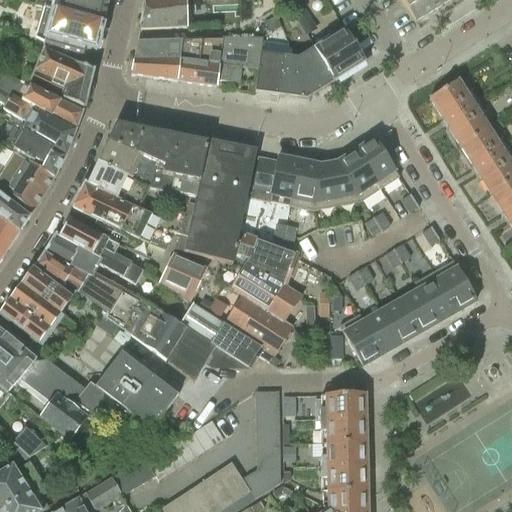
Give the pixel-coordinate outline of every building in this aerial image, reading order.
[(102,25),(106,4),(89,0),(36,0),(34,6),(43,8),(43,10),(102,25)] [(138,31),(184,29),(183,0),(149,0),(143,1),(138,31)] [(317,29),(298,0),(294,0),(287,4),(306,36),(317,29)] [(432,11),(424,0),(399,0),(414,22),(432,11)] [(450,0),(449,0),(424,0),(432,11),(450,0)] [(97,42),(102,25),(43,10),(34,41),(42,46),(41,47),(81,58),(83,50),(95,52),(98,43),(97,42)] [(364,64),(343,29),(313,47),(334,82),(364,64)] [(257,71),(259,53),(261,40),(221,41),(218,65),(231,67),(229,77),(239,78),(240,68),(257,71)] [(262,51),(290,56),(292,45),(264,40),(262,51)] [(229,77),(231,67),(218,65),(221,41),(200,42),(197,63),(185,62),(179,62),(175,83),(215,88),(216,81),(228,83),(229,77)] [(135,43),(132,61),(179,59),(179,62),(185,62),(197,63),(200,42),(184,42),(135,43)] [(334,82),(313,47),(295,58),(283,56),(278,97),(305,100),(334,82)] [(28,83),(83,109),(92,72),(42,50),(28,83)] [(278,97),(283,56),(259,53),(257,71),(253,93),(278,97)] [(179,59),(132,61),(129,77),(175,83),(179,62),(179,59)] [(3,74),(0,78),(0,90),(75,132),(82,114),(3,74)] [(428,100),(459,149),(488,131),(457,82),(428,100)] [(75,132),(0,90),(0,106),(2,108),(1,111),(24,125),(20,132),(65,157),(75,132)] [(135,157),(140,130),(115,125),(106,144),(135,157)] [(65,157),(20,132),(13,127),(1,144),(13,152),(53,180),(65,157)] [(163,169),(170,136),(140,130),(135,157),(141,159),(163,169)] [(511,168),(488,131),(459,149),(489,196),(511,181),(511,168)] [(194,200),(206,147),(206,144),(170,136),(163,169),(148,189),(158,191),(193,200),(194,200)] [(373,140),(355,152),(379,191),(398,179),(373,140)] [(163,169),(141,159),(135,157),(106,144),(96,165),(148,189),(163,169)] [(231,265),(234,256),(238,234),(254,158),(222,151),(222,150),(206,147),(194,200),(193,200),(192,206),(186,239),(183,253),(231,265)] [(53,180),(13,152),(0,169),(0,187),(32,213),(53,180)] [(355,152),(336,164),(359,204),(379,191),(355,152)] [(290,200),(298,163),(276,158),(275,164),(257,160),(249,199),(288,208),(290,200)] [(319,167),(298,163),(290,200),(288,208),(312,212),(319,167)] [(319,167),(312,212),(359,204),(336,164),(319,167)] [(148,189),(96,165),(85,186),(120,203),(138,212),(148,189)] [(511,181),(489,196),(511,232),(511,181)] [(150,218),(138,212),(120,203),(85,186),(84,185),(70,209),(138,241),(146,224),(150,218)] [(29,218),(0,196),(0,220),(18,234),(29,218)] [(400,202),(408,214),(416,209),(417,209),(409,196),(408,196),(408,197),(400,202)] [(186,239),(192,206),(186,205),(182,214),(171,210),(168,218),(160,215),(150,218),(146,224),(178,236),(186,239)] [(380,214),(372,220),(380,233),(389,227),(380,214)] [(0,261),(3,257),(18,234),(0,220),(0,261)] [(370,221),(364,225),(372,238),(380,233),(372,220),(370,221)] [(117,247),(103,240),(67,221),(57,238),(94,260),(95,260),(101,250),(113,256),(117,247)] [(275,226),(272,240),(282,242),(285,228),(275,226)] [(292,244),(295,230),(285,228),(282,242),(292,244)] [(438,241),(430,228),(429,229),(421,235),(429,247),(437,242),(438,242),(438,241)] [(284,287),(295,256),(252,240),(238,234),(234,256),(247,261),(247,262),(284,287)] [(130,265),(113,256),(101,250),(95,260),(94,260),(57,238),(54,236),(43,254),(88,280),(91,274),(96,266),(133,288),(142,273),(130,265)] [(183,253),(186,239),(178,236),(174,250),(183,253)] [(401,246),(393,251),(401,264),(409,259),(401,246)] [(393,251),(384,257),(392,270),(401,264),(393,251)] [(207,345),(178,327),(91,274),(88,280),(43,254),(32,270),(59,291),(79,306),(81,304),(90,309),(100,317),(117,328),(122,331),(142,345),(165,362),(193,383),(204,365),(212,370),(249,371),(207,345)] [(159,284),(189,302),(205,270),(172,256),(159,284)] [(299,298),(284,287),(247,262),(229,290),(241,298),(281,323),(299,298)] [(475,302),(452,262),(432,274),(455,313),(475,302)] [(364,268),(355,274),(363,287),(372,281),(364,268)] [(32,270),(19,288),(53,314),(51,317),(55,320),(58,316),(70,301),(32,270)] [(355,274),(347,279),(355,292),(363,287),(355,274)] [(455,313),(432,274),(413,285),(417,292),(436,325),(455,313)] [(53,314),(19,288),(10,301),(47,331),(55,320),(51,317),(53,314)] [(436,325),(417,292),(399,302),(418,334),(436,325)] [(328,319),(328,317),(328,294),(319,293),(318,318),(328,319)] [(340,312),(340,297),(329,297),(329,312),(340,312)] [(290,329),(281,323),(241,298),(224,326),(272,358),(290,329)] [(47,331),(10,301),(0,314),(0,317),(37,345),(47,331)] [(418,334),(399,302),(381,312),(400,345),(418,334)] [(272,358),(224,326),(192,305),(178,327),(207,345),(249,371),(258,358),(268,365),(272,358)] [(400,345),(381,312),(362,323),(381,356),(400,345)] [(381,356),(362,323),(358,316),(338,328),(361,367),(381,356)] [(117,328),(100,317),(93,326),(110,338),(117,328)] [(0,333),(0,392),(4,396),(6,394),(15,384),(34,361),(0,333)] [(113,340),(123,347),(128,340),(119,333),(113,340)] [(120,354),(103,377),(94,388),(95,389),(88,400),(81,395),(84,391),(46,361),(36,363),(34,361),(15,384),(47,408),(38,419),(68,441),(85,419),(88,421),(131,426),(130,431),(149,433),(177,397),(120,354)] [(0,392),(0,407),(9,397),(6,394),(4,396),(0,392)] [(277,394),(254,394),(254,408),(277,408),(277,394)] [(317,411),(318,422),(362,420),(361,411),(364,409),(364,396),(323,397),(323,411),(317,411)] [(294,398),(287,398),(281,398),(281,419),(294,419),(294,398)] [(277,408),(254,408),(254,421),(278,420),(277,408)] [(278,420),(254,421),(255,434),(278,433),(278,420)] [(362,420),(318,422),(318,433),(323,433),(323,445),(365,444),(365,432),(362,431),(362,420)] [(221,440),(210,422),(201,427),(212,446),(221,440)] [(22,427),(9,442),(18,451),(28,461),(46,450),(22,427)] [(212,446),(201,427),(192,433),(203,452),(212,446)] [(203,452),(192,433),(182,439),(194,457),(203,452)] [(278,433),(255,434),(255,447),(278,446),(278,433)] [(194,457),(182,439),(173,445),(185,463),(194,457)] [(365,444),(323,445),(324,459),(319,459),(319,470),(363,468),(363,459),(366,457),(365,444)] [(185,463),(173,445),(164,451),(176,469),(185,463)] [(278,446),(255,447),(255,460),(278,458),(278,446)] [(28,461),(18,451),(10,456),(18,467),(28,461)] [(176,469),(164,451),(155,457),(167,475),(176,469)] [(167,475),(155,457),(146,462),(158,481),(167,475)] [(278,458),(255,460),(255,472),(278,472),(278,458)] [(154,478),(144,462),(143,460),(132,466),(143,485),(154,478)] [(12,465),(0,471),(0,509),(28,492),(22,482),(27,479),(21,471),(17,474),(12,465)] [(143,485),(132,466),(121,472),(132,491),(143,485)] [(181,511),(234,511),(252,501),(240,481),(229,466),(175,501),(181,511)] [(363,468),(319,470),(319,481),(324,481),(324,493),(367,491),(367,480),(364,479),(363,468)] [(132,491),(121,472),(110,478),(120,496),(121,498),(132,491)] [(278,472),(255,472),(251,475),(263,495),(279,485),(278,472)] [(300,495),(303,490),(289,482),(288,474),(283,474),(283,485),(300,495)] [(263,495),(251,475),(240,481),(252,501),(263,495)] [(120,496),(110,478),(84,493),(95,511),(120,496)] [(40,485),(28,492),(0,509),(0,511),(41,511),(46,509),(40,497),(45,494),(40,485)] [(272,495),(274,500),(282,495),(288,499),(291,494),(282,489),(272,495)] [(367,491),(324,493),(320,493),(320,508),(325,511),(327,511),(364,511),(364,507),(367,505),(367,491)] [(69,502),(51,511),(93,511),(95,511),(84,493),(69,502)] [(48,506),(51,511),(69,502),(65,496),(48,506)] [(181,511),(175,501),(162,510),(162,511),(181,511)] [(259,503),(248,510),(249,511),(259,511),(264,510),(259,503)]
